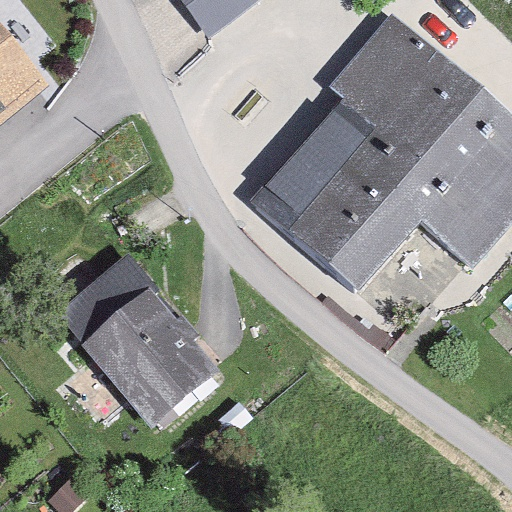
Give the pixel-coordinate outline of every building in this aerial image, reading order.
[(180,0),(217,51),(276,9),(268,0),(180,0)] [(361,117),(511,250),(511,248),(511,118),(407,24),(340,98),(361,117)] [(0,118),(38,86),(0,41),(0,118)] [(484,280),(511,250),(361,117),(266,227),(374,324),(446,245),(484,280)] [(73,323),(160,447),(239,392),(151,268),(73,323)]
